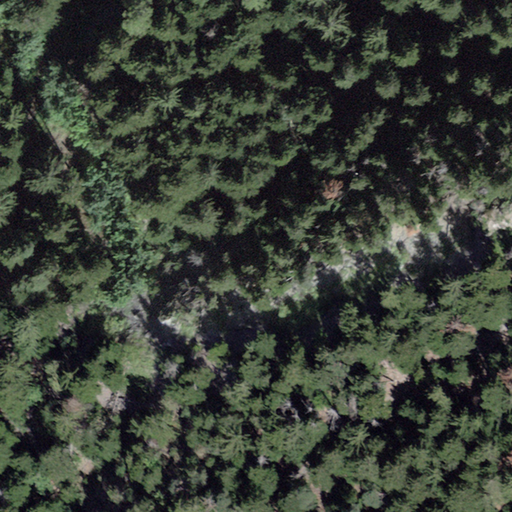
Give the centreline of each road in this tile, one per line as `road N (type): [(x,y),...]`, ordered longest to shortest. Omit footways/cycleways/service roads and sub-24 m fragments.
road 1 (track): [(51,511),(0,250)]
road 2 (track): [(0,234),(35,92),(72,0)]
